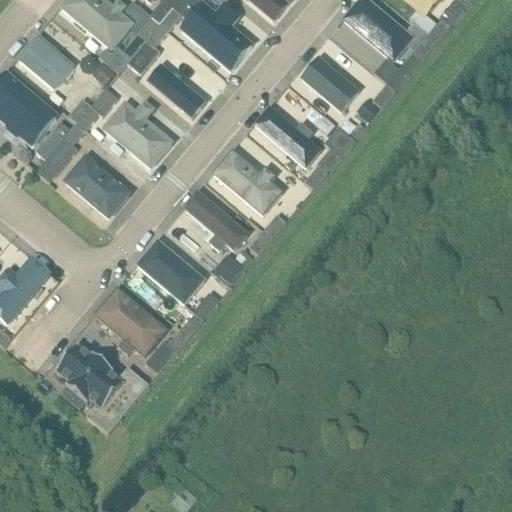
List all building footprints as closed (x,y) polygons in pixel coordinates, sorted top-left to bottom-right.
[(104,0),(68,0),(60,10),(108,50),(111,52),(114,50),(130,31),(134,25),(123,16),(121,14),(126,8),(118,1),(113,8),(104,0)] [(166,0),(149,20),(151,22),(159,29),(183,0),(166,0)] [(183,0),(159,29),(168,36),(182,19),(185,22),(204,0),(183,0)] [(248,0),(275,22),(289,5),(293,0),(248,0)] [(363,0),(362,0),(342,24),(394,68),(414,44),(363,0)] [(404,0),(425,17),(439,0),(404,0)] [(418,13),(410,23),(429,38),(428,39),(436,46),(470,6),(462,0),(459,0),(443,20),(443,21),(437,28),(418,13)] [(223,7),(216,15),(203,4),(179,32),(231,76),(255,47),(233,29),(240,21),(223,7)] [(132,6),(123,16),(134,25),(130,31),(138,38),(140,36),(151,22),(149,20),(132,6)] [(140,36),(147,42),(159,29),(151,22),(140,36)] [(159,29),(147,42),(156,50),(168,36),(159,29)] [(38,36),(18,59),(56,91),(75,68),(38,36)] [(138,38),(122,56),(130,63),(147,42),(140,36),(138,38)] [(428,39),(415,54),(423,61),(436,46),(428,39)] [(147,42),(130,63),(144,74),(161,54),(156,50),(147,42)] [(106,52),(99,61),(118,78),(130,63),(122,56),(117,52),(112,57),(106,52)] [(387,64),(375,78),(388,89),(395,95),(407,81),(423,61),(415,54),(399,74),(387,64)] [(311,71),(302,82),(343,116),(360,95),(354,90),(336,76),(319,61),(311,71)] [(161,69),(148,84),(194,123),(206,108),(161,69)] [(106,89),(115,77),(106,70),(97,82),(106,89)] [(0,81),(0,123),(33,150),(59,119),(6,74),(0,81)] [(388,89),(375,105),(382,111),(395,95),(388,89)] [(107,90),(92,109),(100,116),(103,119),(119,100),(107,90)] [(84,102),(69,120),(77,127),(92,109),(84,102)] [(357,114),(369,124),(379,112),(367,102),(357,114)] [(126,105),(104,132),(153,173),(175,146),(146,121),(145,120),(141,116),(139,116),(126,105)] [(100,116),(92,109),(77,127),(85,133),(100,116)] [(323,153),(311,142),(316,137),(303,125),(298,131),(271,109),(256,127),(308,171),(323,153)] [(64,126),(39,156),(47,162),(72,133),(64,126)] [(74,147),(85,133),(77,127),(72,133),(47,162),(36,176),(48,186),(78,150),(74,147)] [(305,187),(313,193),(329,174),(354,144),(339,131),(326,146),(334,153),(321,168),(305,187)] [(232,152),(213,175),(264,217),(283,195),(272,186),(278,178),(267,169),(261,176),(232,152)] [(64,186),(110,225),(133,196),(87,158),(64,186)] [(237,256),(252,238),(198,193),(183,211),(216,238),(209,246),(220,255),(226,247),(237,256)] [(272,242),(286,225),(279,218),(264,236),(272,242)] [(272,242),(264,236),(252,250),(259,257),(272,242)] [(211,287),(163,248),(142,273),(190,312),(211,287)] [(0,319),(10,328),(53,277),(31,259),(16,277),(10,271),(0,282),(0,295),(0,296),(0,319)] [(228,263),(215,278),(231,291),(244,276),(228,263)] [(145,363),(168,335),(118,293),(95,321),(124,345),(118,351),(128,360),(133,353),(145,363)] [(209,298),(193,318),(194,319),(202,326),(218,306),(209,298)] [(202,326),(194,319),(182,334),(190,340),(202,326)] [(0,344),(4,348),(10,341),(0,332),(0,344)] [(178,355),(190,340),(182,334),(170,348),(178,355)] [(165,344),(147,366),(159,376),(160,376),(178,355),(170,348),(165,344)] [(60,371),(57,376),(69,387),(67,390),(86,406),(89,403),(96,409),(87,421),(100,432),(107,438),(120,423),(136,405),(149,389),(128,371),(118,383),(111,377),(113,374),(93,358),(91,360),(78,350),(75,354),(71,352),(57,369),(60,371)] [(190,511),(191,511),(178,500),(172,506),(179,511),(190,511)]
